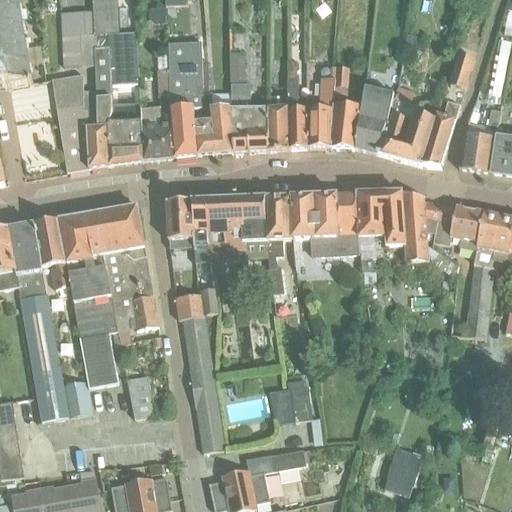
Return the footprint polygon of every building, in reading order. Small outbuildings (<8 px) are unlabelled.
[(0,0),(0,93),(9,92),(9,94),(13,93),(13,90),(29,87),(30,88),(34,87),(34,84),(32,84),(30,72),(32,71),(32,68),(29,69),(27,53),(30,52),(29,49),(26,49),(24,32),(26,31),(26,28),(23,28),(20,12),(23,12),(22,9),(20,9),(18,0),(0,0)] [(118,0),(90,0),(91,15),(93,39),(94,39),(95,51),(93,51),(94,69),(95,94),(96,114),(113,113),(111,88),(139,87),(138,69),(136,36),(119,37),(118,0)] [(164,0),(165,10),(187,9),(187,0),(164,0)] [(91,15),(60,17),(62,71),(94,69),(93,51),(95,51),(94,39),(93,39),(91,15)] [(408,39),(405,54),(415,55),(418,41),(408,39)] [(206,129),(203,97),(199,97),(199,90),(202,90),(200,46),(167,47),(169,74),(174,162),(197,159),(196,143),(216,141),(214,128),(206,129)] [(243,57),(229,57),(230,93),(230,111),(232,157),(248,156),(269,155),(269,113),(269,112),(250,113),(249,89),(243,89),(243,57)] [(465,95),(475,63),(458,58),(452,75),(455,76),(450,90),(460,93),(465,95)] [(307,121),(307,115),(297,115),(296,66),(287,66),(287,111),(288,153),(307,152),(307,121)] [(336,83),(335,83),(334,109),(333,109),(331,153),(356,153),(360,110),(347,110),(347,94),(348,71),(336,71),(336,83)] [(174,162),(169,74),(157,75),(158,102),(160,101),(161,112),(140,113),(140,114),(143,165),(174,162)] [(82,78),(52,83),(67,177),(93,172),(110,170),(108,128),(108,127),(113,116),(113,113),(96,114),(95,94),(83,95),(82,78)] [(309,114),(307,115),(307,121),(307,152),(331,153),(333,109),(334,109),(335,83),(322,83),(322,114),(309,114)] [(360,110),(356,153),(378,158),(379,159),(387,125),(393,103),(395,95),(382,92),(366,88),(362,110),(360,110)] [(210,97),(203,97),(206,129),(214,128),(216,141),(196,143),(197,159),(232,157),(230,111),(212,112),(210,97)] [(387,125),(379,159),(422,171),(435,125),(415,118),(417,110),(393,103),(387,125)] [(435,125),(422,171),(440,172),(460,109),(448,105),(443,121),(437,119),(435,125)] [(287,111),(269,113),(269,155),(288,153),(287,111)] [(113,116),(108,127),(110,170),(143,165),(140,114),(113,116)] [(464,139),(459,173),(491,177),(495,144),(497,134),(498,134),(501,115),(491,114),(488,130),(470,126),(466,139),(464,139)] [(495,144),(491,177),(511,179),(511,135),(498,134),(497,134),(495,144)] [(402,196),(358,198),(359,242),(385,240),(386,250),(406,249),(407,267),(429,266),(427,236),(436,237),(441,209),(425,205),(424,201),(402,196)] [(359,242),(358,198),(291,201),(293,244),(311,243),(313,261),(328,261),(360,260),(359,242)] [(284,260),(284,244),(293,244),(291,201),(266,202),(267,262),(267,266),(270,283),(273,299),(284,297),(281,272),(277,272),(276,260),(284,260)] [(267,262),(266,202),(207,205),(208,248),(210,266),(212,278),(225,277),(220,247),(230,247),(230,255),(233,259),(240,258),(242,255),(245,254),(245,255),(245,263),(267,262)] [(193,205),(167,206),(168,245),(169,245),(170,253),(181,252),(195,252),(195,250),(193,205)] [(207,205),(193,205),(195,250),(195,252),(195,258),(196,267),(210,266),(208,248),(207,205)] [(103,258),(114,315),(122,314),(121,307),(131,305),(136,335),(159,331),(153,297),(136,209),(95,216),(103,257),(103,258)] [(441,209),(436,237),(434,247),(449,249),(450,240),(462,242),(461,251),(477,254),(484,216),(457,211),(456,212),(441,209)] [(95,216),(59,223),(72,291),(75,316),(89,393),(118,388),(109,338),(118,336),(114,315),(103,258),(103,257),(95,216)] [(511,221),(484,216),(477,254),(472,280),(466,341),(486,343),(494,271),(491,271),(492,264),(508,267),(510,254),(511,245),(511,221)] [(59,223),(33,229),(40,271),(41,271),(55,269),(56,273),(51,274),(55,294),(72,291),(59,223)] [(40,271),(33,229),(32,228),(8,232),(7,232),(19,291),(42,426),(68,421),(41,271),(40,271)] [(7,232),(0,233),(0,294),(19,291),(7,232)] [(447,261),(438,257),(432,265),(455,280),(457,269),(447,261)] [(375,264),(363,265),(364,278),(376,277),(375,264)] [(214,292),(200,294),(201,298),(204,319),(218,317),(214,292)] [(204,319),(201,298),(175,301),(179,324),(183,323),(204,320),(204,319)] [(204,320),(183,323),(185,338),(206,334),(204,320)] [(206,334),(185,338),(187,350),(208,346),(206,334)] [(162,350),(161,341),(152,343),(153,351),(162,350)] [(210,358),(208,346),(187,350),(188,361),(210,358)] [(188,361),(190,373),(212,370),(210,358),(188,361)] [(213,370),(212,370),(190,373),(189,374),(191,385),(214,381),(213,370)] [(155,419),(147,380),(127,383),(135,423),(155,419)] [(215,393),(214,381),(191,385),(193,397),(215,393)] [(306,384),(287,387),(288,393),(288,394),(293,426),(312,424),(308,391),(306,391),(306,384)] [(63,390),(68,421),(92,417),(88,386),(63,390)] [(215,393),(193,397),(195,409),(217,405),(216,403),(215,393)] [(288,394),(288,393),(273,396),(278,429),(293,426),(288,394)] [(0,435),(17,433),(13,405),(0,407),(0,435)] [(217,405),(195,409),(195,412),(196,411),(197,421),(218,417),(217,405)] [(492,421),(494,414),(482,410),(479,417),(492,421)] [(221,429),(218,417),(197,421),(199,433),(221,429)] [(483,447),(492,449),(500,425),(490,422),(483,447)] [(221,429),(199,433),(201,444),(223,441),(221,429)] [(0,447),(19,444),(17,433),(0,435),(0,447)] [(223,441),(201,444),(203,456),(225,453),(223,441)] [(0,459),(21,456),(19,444),(0,447),(0,459)] [(388,483),(385,494),(408,501),(412,490),(414,490),(423,460),(396,452),(387,482),(388,483)] [(485,453),(482,464),(487,466),(491,455),(485,453)] [(303,455),(247,465),(249,475),(250,480),(264,477),(265,478),(306,470),(303,455)] [(0,471),(23,468),(21,456),(0,459),(0,471)] [(25,481),(23,468),(0,471),(0,478),(1,482),(1,484),(25,481)] [(162,469),(149,471),(151,481),(164,479),(162,469)] [(256,511),(256,509),(270,506),(264,477),(250,480),(249,475),(223,480),(224,486),(209,489),(214,511),(256,511)] [(171,511),(167,482),(152,485),(152,483),(125,488),(126,489),(111,492),(114,511),(171,511)] [(80,486),(81,488),(66,491),(70,511),(99,511),(95,483),(80,486)] [(70,511),(66,491),(52,493),(51,490),(37,492),(40,511),(70,511)] [(40,511),(37,492),(25,494),(25,497),(11,499),(13,508),(0,510),(0,511),(40,511)]
